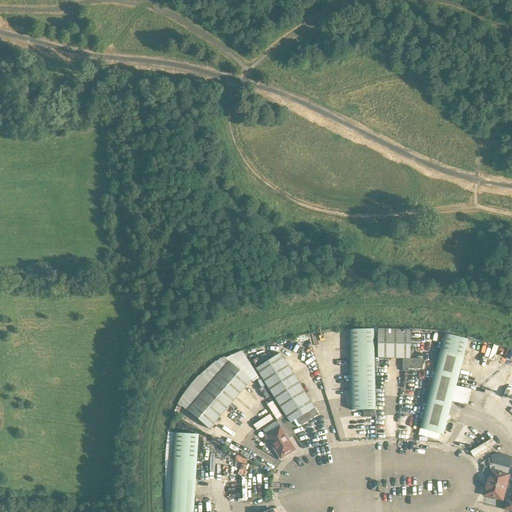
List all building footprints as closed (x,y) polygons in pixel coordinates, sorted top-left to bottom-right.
[(373,330),(350,331),(351,411),(375,411),(373,330)] [(378,330),(378,359),(403,359),(409,359),(409,330),(378,330)] [(444,335),(418,437),(437,443),(439,435),(443,436),(468,341),(444,335)] [(177,404),(187,412),(209,430),(251,381),(258,377),(241,350),(225,359),(213,365),(193,382),(177,404)] [(282,354),(257,369),(290,424),(294,422),(298,428),(301,426),(319,415),(282,354)] [(409,359),(403,359),(402,373),(408,373),(408,370),(422,371),(423,359),(409,359)] [(279,427),(265,436),(270,444),(280,460),(295,451),(288,440),(295,436),(284,418),(276,423),(279,427)] [(192,511),(196,436),(173,435),(168,511),(192,511)] [(473,458),(496,446),(493,441),(469,453),(473,458)] [(202,449),(200,492),(221,493),(223,450),(202,449)] [(489,466),(493,465),(511,471),(511,467),(511,459),(499,456),(491,457),(488,459),(489,466)] [(491,472),(485,496),(501,500),(508,476),(491,472)]
